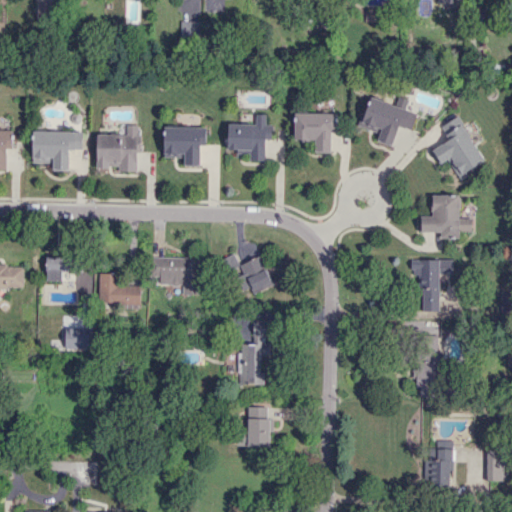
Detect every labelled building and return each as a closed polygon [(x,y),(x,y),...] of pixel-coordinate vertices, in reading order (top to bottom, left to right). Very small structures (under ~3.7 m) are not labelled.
[(180,37),(199,37),(199,21),(181,21),(180,37)] [(417,111),(368,97),(360,126),(378,131),(376,140),(393,144),(398,125),(412,129),(417,111)] [(294,139),(315,139),(315,151),(330,151),(331,130),(336,130),(336,112),(294,112),(294,139)] [(255,123),(228,123),(227,150),(250,150),(250,159),(265,160),(265,139),(272,139),(272,124),(266,123),(266,113),(255,113),(255,123)] [(484,161),(457,115),(440,125),(449,139),(432,149),(440,163),(448,158),(459,177),(484,161)] [(97,134),(97,166),(118,167),(118,171),(136,171),(136,149),(141,150),(141,133),(137,133),(137,124),(126,124),(126,134),(97,134)] [(163,156),(184,156),(184,165),(200,165),(200,144),(206,144),(206,126),(164,126),(163,156)] [(7,148),(12,148),(12,130),(0,129),(0,167),(6,168),(7,148)] [(69,169),(69,148),(82,148),(83,131),(33,130),(33,162),(53,162),(53,169),(69,169)] [(459,217),(460,194),(432,194),(432,215),(421,215),(421,232),(440,232),(440,237),(459,238),(459,230),(471,231),(471,217),(459,217)] [(223,257),(228,269),(239,266),(234,253),(223,257)] [(46,256),(46,280),(62,280),(62,271),(72,271),(72,255),(46,256)] [(250,294),(273,284),(260,255),(239,263),(243,273),(241,274),(250,294)] [(150,275),(160,275),(159,284),(183,284),(183,294),(199,294),(200,256),(151,256),(150,275)] [(439,273),(452,273),(452,258),(412,258),(412,272),(420,272),(420,310),(439,310),(439,273)] [(0,287),(23,287),(23,264),(0,263),(0,287)] [(99,303),(140,304),(141,284),(118,284),(118,273),(99,272),(99,303)] [(511,311),(511,299),(511,290),(497,291),(498,313),(511,311)] [(238,383),(264,383),(264,372),(260,372),(260,354),(270,354),(270,319),(252,319),(253,343),(238,343),(238,383)] [(437,396),(438,335),(419,335),(419,396),(437,396)] [(247,417),(264,417),(264,406),(247,405),(247,417)] [(270,445),(269,418),(247,418),(247,446),(270,445)] [(453,448),(453,439),(435,439),(434,447),(453,448)] [(451,448),(426,449),(427,487),(453,486),(451,448)] [(487,480),(506,480),(507,449),(487,448),(487,480)]
